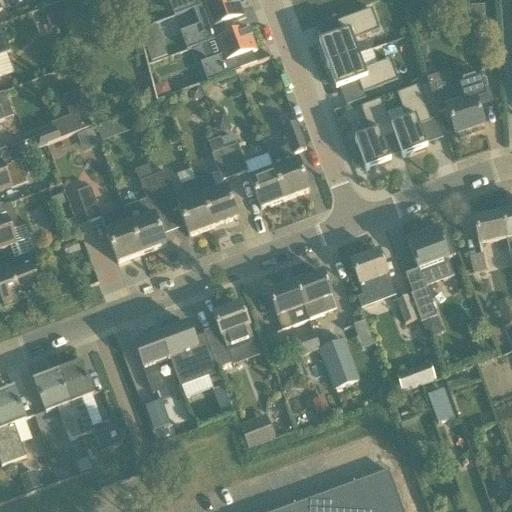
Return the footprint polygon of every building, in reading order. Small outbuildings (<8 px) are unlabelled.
[(175,0),(181,16),(202,8),(214,3),(212,0),(175,0)] [(214,3),(202,8),(208,24),(187,32),(194,50),(215,42),(227,37),(223,26),(231,23),(243,19),(235,0),(221,0),(214,3)] [(301,0),(307,16),(349,1),(348,0),(301,0)] [(50,31),(67,25),(62,5),(44,11),(50,31)] [(339,23),(343,35),(324,42),(321,43),(330,67),(361,55),(355,41),(382,31),(374,10),(340,23),(339,23)] [(483,11),(470,12),(471,26),(484,25),(483,11)] [(148,13),(135,17),(138,30),(151,27),(148,13)] [(0,28),(0,57),(10,54),(0,28)] [(244,58),(256,53),(247,29),(227,37),(215,42),(221,58),(200,66),(207,84),(240,72),(236,61),(244,58)] [(163,48),(147,54),(151,65),(167,59),(163,48)] [(361,82),(365,94),(367,94),(400,81),(393,60),(366,70),(361,55),(330,67),(339,91),(342,89),(361,82)] [(470,133),(484,128),(477,109),(491,104),(482,77),(453,87),(454,91),(433,98),(430,91),(433,90),(433,89),(429,90),(438,116),(446,113),(455,138),(459,136),(460,140),(471,136),(470,133)] [(166,84),(154,89),(158,100),(171,95),(166,84)] [(406,158),(430,149),(429,145),(422,126),(434,122),(433,121),(420,87),(400,95),(409,121),(394,127),(397,136),(404,154),(406,158)] [(0,95),(0,124),(5,122),(1,111),(9,108),(4,94),(0,95)] [(363,109),(373,135),(358,141),(369,171),(394,162),(392,159),(385,140),(397,136),(394,127),(384,101),(363,109)] [(94,130),(89,112),(69,119),(51,126),(53,133),(57,132),(61,142),(94,130)] [(96,128),(102,144),(118,139),(113,123),(96,128)] [(308,194),(295,158),(307,153),(297,125),(282,130),(289,149),(266,157),(284,203),(308,194)] [(77,137),(83,154),(100,148),(93,131),(77,137)] [(33,141),(47,147),(61,142),(57,132),(56,132),(53,133),(43,137),(33,141)] [(234,136),(219,142),(223,153),(238,148),(234,136)] [(219,142),(208,146),(212,157),(223,153),(219,142)] [(244,165),(238,148),(223,153),(233,180),(248,174),(251,182),(249,182),(260,212),(284,203),(266,157),(244,165)] [(0,195),(11,192),(28,185),(19,164),(12,166),(6,151),(0,152),(0,195)] [(233,180),(223,153),(212,157),(211,157),(221,184),(233,180)] [(165,174),(153,179),(152,179),(162,206),(176,201),(165,174)] [(212,178),(195,184),(212,231),(237,221),(226,191),(223,184),(221,184),(218,175),(212,178)] [(129,227),(140,258),(165,248),(162,239),(161,238),(154,217),(151,210),(162,206),(152,179),(139,184),(147,203),(124,211),(130,227),(129,227)] [(212,231),(195,184),(181,189),(187,205),(177,209),(189,239),(212,231)] [(59,190),(49,194),(54,209),(64,205),(59,190)] [(90,190),(77,195),(89,225),(102,220),(90,190)] [(0,209),(0,252),(16,247),(11,234),(20,231),(10,206),(0,209)] [(507,242),(510,257),(511,256),(511,214),(501,217),(507,242)] [(507,242),(501,217),(473,223),(478,248),(507,242)] [(140,258),(129,227),(116,232),(112,220),(101,224),(117,266),(140,258)] [(407,245),(417,272),(424,290),(454,278),(447,260),(455,257),(446,234),(438,237),(437,233),(407,245)] [(11,263),(15,274),(0,279),(0,297),(4,308),(40,295),(35,282),(44,278),(35,253),(11,263)] [(365,301),(392,291),(378,255),(351,266),(363,300),(364,299),(365,301)] [(483,257),(469,260),(473,277),(487,274),(483,257)] [(308,323),(336,312),(323,276),(294,287),(308,323)] [(308,323),(294,287),(268,297),(282,333),(308,323)] [(426,291),(410,297),(421,325),(437,319),(426,291)] [(405,326),(417,321),(408,299),(395,304),(405,326)] [(507,327),(511,323),(511,301),(498,309),(507,327)] [(255,347),(240,307),(227,312),(224,308),(216,311),(217,316),(213,318),(217,329),(203,334),(204,338),(217,372),(232,366),(229,357),(255,347)] [(362,323),(349,328),(358,352),(371,346),(362,323)] [(204,338),(194,342),(192,337),(188,327),(162,337),(161,337),(170,361),(181,390),(207,380),(219,376),(217,372),(204,338)] [(313,333),(295,341),(306,370),(323,364),(319,352),(320,351),(313,333)] [(170,361),(161,337),(134,348),(143,371),(170,361)] [(343,342),(320,351),(319,352),(323,364),(335,393),(359,383),(343,342)] [(484,344),(474,351),(480,360),(490,353),(484,344)] [(92,430),(81,401),(93,397),(81,367),(58,376),(81,439),(93,435),(101,455),(123,446),(113,422),(92,430)] [(430,368),(418,372),(423,387),(435,382),(430,368)] [(165,391),(158,374),(146,380),(152,396),(165,391)] [(81,439),(58,376),(34,385),(45,415),(57,411),(69,444),(81,439)] [(224,389),(213,393),(223,419),(234,415),(224,389)] [(443,391),(427,397),(437,427),(454,421),(443,391)] [(13,426),(24,422),(14,393),(0,398),(0,428),(14,465),(26,460),(13,426)] [(324,399),(312,403),(318,418),(330,413),(324,399)] [(169,426),(160,403),(144,408),(144,410),(145,409),(153,431),(169,426)] [(274,444),(263,420),(239,429),(249,453),(274,444)] [(420,441),(415,427),(402,433),(408,446),(420,441)] [(14,465),(0,428),(0,463),(2,469),(14,465)] [(127,462),(117,467),(122,479),(132,475),(127,462)] [(34,473),(19,479),(26,495),(40,489),(34,473)] [(401,511),(388,474),(282,511),(401,511)]
